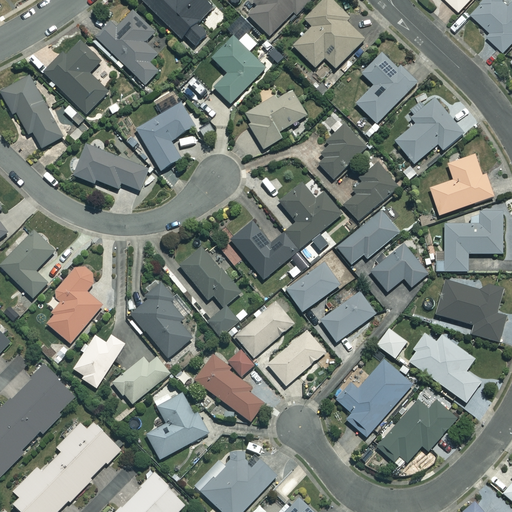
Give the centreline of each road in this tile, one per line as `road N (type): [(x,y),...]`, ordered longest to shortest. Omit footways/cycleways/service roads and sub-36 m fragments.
road 1 (residential): [(511,411),(449,488),(400,505),(344,486),(297,424)]
road 2 (residential): [(220,175),(187,207),(126,224),(61,206),(0,151)]
road 3 (residential): [(391,1),(511,130)]
